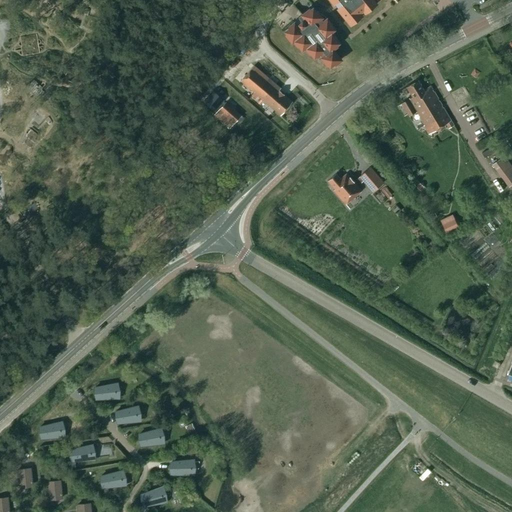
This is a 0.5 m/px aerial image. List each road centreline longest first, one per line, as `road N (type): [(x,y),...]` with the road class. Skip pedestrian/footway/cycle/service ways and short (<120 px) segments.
road 1 (unclassified): [(511,407),(245,256),(219,233)]
road 2 (tertiary): [(0,415),(158,272)]
road 3 (tertiary): [(334,114),(410,60),(511,9)]
road 4 (unclassified): [(279,0),(261,28),(261,44),(334,114)]
